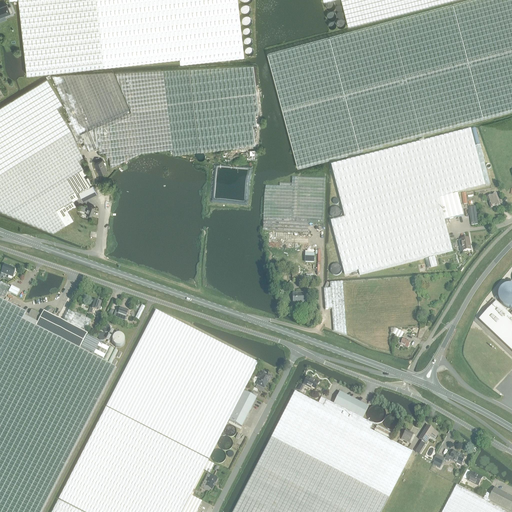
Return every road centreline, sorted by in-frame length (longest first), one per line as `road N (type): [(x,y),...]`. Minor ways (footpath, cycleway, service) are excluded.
road 1 (primary): [(397,373),(20,239)]
road 2 (unclassified): [(296,348),(0,248)]
road 3 (unclassified): [(511,452),(404,391),(308,355)]
road 4 (unclassified): [(213,511),(296,348)]
road 5 (unclassified): [(20,239),(97,252),(102,197)]
